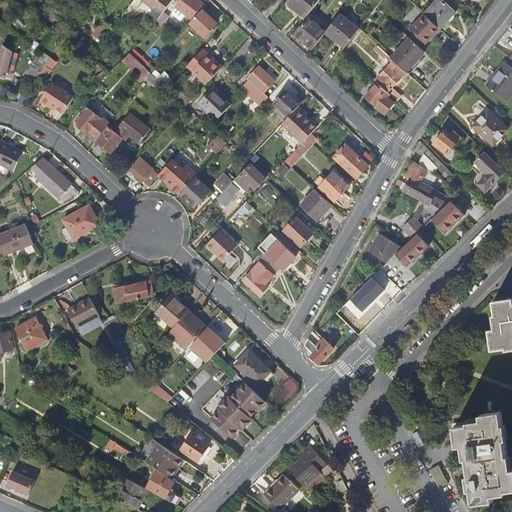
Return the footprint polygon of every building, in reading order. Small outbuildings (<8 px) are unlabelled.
[(102,9),(100,12),(103,15),(110,6),(101,0),(98,5),(102,9)] [(164,14),(174,0),(141,0),(154,10),(155,8),(164,14)] [(204,4),(198,0),(181,0),(177,6),(193,18),(204,4)] [(298,5),(309,14),(320,0),(290,0),(288,2),(295,8),(298,5)] [(442,0),(439,0),(426,14),(428,16),(441,28),(455,12),(442,0)] [(218,25),(203,10),(191,23),(206,38),(218,25)] [(359,29),(340,14),(327,31),(326,32),(346,47),(359,29)] [(428,45),(443,30),(441,28),(428,16),(413,31),(428,45)] [(296,35),(314,48),(326,32),(327,31),(310,18),(296,35)] [(406,70),(424,50),(409,35),(390,55),(406,70)] [(0,76),(6,78),(13,52),(3,46),(0,56),(0,76)] [(209,55),(203,50),(188,66),(208,85),(212,80),(221,70),(207,57),(209,55)] [(136,78),(141,84),(146,78),(150,72),(147,69),(130,53),(125,58),(141,73),(136,78)] [(388,91),(407,71),(406,70),(390,55),(387,58),(393,63),(377,81),(379,83),(388,91)] [(48,65),(38,57),(32,66),(42,73),(48,65)] [(486,86),(506,101),(511,93),(511,67),(504,62),(486,86)] [(23,76),(36,85),(43,74),(42,73),(31,65),(23,76)] [(250,91),(248,93),(262,106),(269,98),(264,93),(275,81),(259,67),(248,79),(250,81),(245,87),(250,91)] [(154,87),(159,81),(150,72),(146,78),(154,87)] [(388,97),(391,94),(388,91),(379,83),(368,97),(377,105),(377,106),(385,113),(394,103),(388,97)] [(48,84),(38,103),(49,109),(50,107),(62,113),(71,97),(48,84)] [(200,105),(217,121),(231,106),(214,90),(200,105)] [(275,103),(289,117),(299,107),(301,105),(286,91),(275,103)] [(218,121),(232,106),(231,106),(217,121),(218,121)] [(76,125),(96,141),(111,123),(104,118),(103,119),(88,107),(76,121),(78,122),(76,125)] [(306,113),(299,107),(289,117),(282,125),(297,139),(312,122),(304,115),(306,113)] [(474,128),(493,147),(508,131),(489,113),(474,128)] [(98,141),(111,154),(117,147),(119,149),(124,144),(122,142),(124,140),(126,142),(130,138),(139,146),(151,133),(132,116),(116,133),(111,128),(98,141)] [(447,155),(461,138),(455,133),(451,136),(446,132),(434,144),(447,155)] [(221,139),(211,149),(217,154),(226,144),(221,139)] [(23,152),(1,142),(0,144),(0,165),(13,172),(23,152)] [(419,165),(435,174),(438,169),(443,174),(447,169),(447,168),(428,150),(420,142),(416,150),(425,155),(419,165)] [(309,148),(303,143),(286,162),(291,167),(309,148)] [(345,145),(334,157),(357,178),(368,166),(345,145)] [(432,146),(428,150),(447,168),(451,165),(432,146)] [(487,192),(506,172),(486,153),(476,162),(486,172),(487,176),(479,184),(487,192)] [(136,176),(147,186),(157,175),(158,174),(140,158),(125,174),(133,181),(136,176)] [(158,174),(157,175),(172,189),(175,186),(182,192),(197,176),(188,167),(184,171),(172,160),(158,174)] [(283,176),(291,167),(286,162),(277,171),(283,176)] [(435,174),(419,165),(414,162),(407,176),(411,179),(421,185),(423,182),(431,187),(438,176),(435,174)] [(242,174),(241,174),(236,179),(249,191),(254,185),(257,188),(264,181),(261,178),(262,176),(260,174),(259,176),(249,167),(242,174)] [(44,177),(47,181),(43,185),(62,202),(77,192),(55,173),(52,175),(49,172),(44,177)] [(335,172),(320,188),(335,202),(350,187),(335,172)] [(217,188),(223,193),(232,183),(226,177),(217,188)] [(416,216),(414,217),(413,216),(402,227),(413,238),(417,233),(423,227),(416,220),(419,218),(425,207),(427,209),(435,216),(447,205),(445,203),(434,197),(438,190),(431,187),(423,182),(421,185),(411,179),(408,184),(405,190),(422,200),(420,205),(421,205),(416,216)] [(195,208),(198,204),(204,198),(209,192),(196,180),(181,195),(195,208)] [(238,183),(235,180),(232,183),(223,193),(218,199),(226,207),(232,201),(227,196),(238,183)] [(182,192),(175,186),(172,189),(179,196),(182,192)] [(318,221),(332,206),(316,190),(301,206),(318,221)] [(206,199),(204,198),(198,204),(200,206),(206,199)] [(435,216),(432,219),(445,233),(464,215),(451,201),(447,205),(435,216)] [(87,231),(98,224),(89,206),(63,220),(67,227),(62,229),(68,240),(73,238),(72,235),(86,229),(87,231)] [(313,233),(297,218),(285,231),(301,246),(313,233)] [(0,235),(0,244),(5,256),(33,244),(26,226),(0,235)] [(222,229),(207,245),(224,261),(239,245),(222,229)] [(371,254),(387,262),(396,254),(403,247),(381,233),(376,242),(378,243),(371,254)] [(403,247),(396,254),(409,268),(431,247),(417,233),(413,238),(403,247)] [(284,270),(294,260),(284,250),(286,248),(279,242),(267,255),(280,267),(284,270)] [(369,253),(371,254),(378,243),(376,242),(369,253)] [(296,258),(286,248),(284,250),(294,260),(296,258)] [(265,284),(280,267),(267,255),(264,252),(257,260),(260,262),(244,281),(260,296),(268,288),(265,284)] [(358,284),(362,287),(372,277),(369,273),(358,284)] [(113,287),(116,304),(128,301),(128,302),(151,297),(148,283),(126,287),(126,284),(113,287)] [(157,312),(174,328),(189,311),(171,295),(157,312)] [(79,327),(100,315),(90,297),(69,310),(79,327)] [(511,298),(494,301),(496,314),(493,315),(495,329),(490,330),(493,350),(507,347),(507,350),(511,349),(511,298)] [(195,316),(189,311),(174,328),(169,333),(187,349),(204,330),(192,319),(195,316)] [(17,328),(29,350),(37,345),(38,347),(50,341),(37,317),(17,328)] [(115,317),(104,323),(130,372),(135,369),(117,338),(124,334),(115,317)] [(310,336),(308,339),(305,344),(305,345),(306,352),(307,351),(319,363),(334,349),(325,339),(322,341),(315,333),(313,331),(310,336)] [(0,334),(0,360),(1,360),(0,353),(14,350),(10,332),(0,334)] [(211,332),(198,346),(209,357),(223,343),(211,332)] [(233,363),(236,366),(249,352),(246,350),(233,363)] [(270,372),(249,352),(236,366),(257,385),(263,379),(270,372)] [(273,375),(270,372),(263,379),(266,382),(273,375)] [(265,402),(245,383),(231,397),(229,395),(218,407),(221,409),(212,418),(230,435),(239,426),(240,428),(243,430),(253,419),(251,417),(265,402)] [(507,490),(511,489),(511,469),(510,456),(508,456),(505,439),(508,439),(506,425),(503,425),(502,411),(482,414),(482,420),(469,422),(469,424),(455,426),(458,446),(463,445),(465,459),(467,458),(470,475),(467,476),(469,490),(472,490),(474,504),(494,501),(493,495),(507,493),(507,490)] [(239,426),(230,435),(232,437),(240,428),(239,426)] [(198,461),(208,446),(192,435),(181,449),(198,461)] [(111,448),(114,442),(110,440),(105,449),(109,451),(111,448)] [(128,458),(130,453),(114,442),(111,448),(128,458)] [(180,462),(182,459),(158,443),(145,462),(164,474),(167,471),(166,470),(171,463),(171,464),(176,466),(179,462),(180,462)] [(290,468),(303,483),(309,478),(312,482),(323,473),(320,469),(327,463),(312,445),(297,457),(301,462),(297,465),(296,463),(290,468)] [(28,495),(35,481),(13,471),(6,485),(28,495)] [(148,489),(177,504),(181,496),(170,491),(174,482),(156,473),(148,489)] [(299,489),(285,474),(266,495),(280,509),(299,489)] [(73,491),(79,480),(71,477),(66,488),(73,491)] [(303,483),(306,487),(312,482),(309,478),(303,483)] [(145,498),(149,491),(129,480),(119,500),(136,509),(142,497),(145,498)] [(139,510),(145,498),(142,497),(136,509),(139,510)] [(66,502),(61,511),(64,511),(66,511),(71,504),(66,502)]
